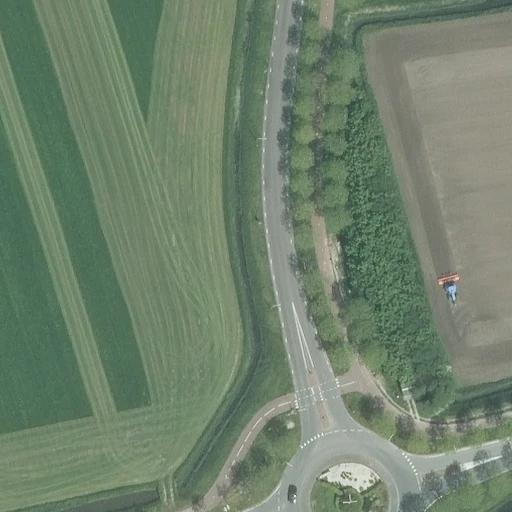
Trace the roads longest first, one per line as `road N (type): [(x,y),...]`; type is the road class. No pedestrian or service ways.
road 1 (tertiary): [(285,278),(275,135),(288,0)]
road 2 (tertiary): [(346,441),(285,278)]
road 3 (tertiary): [(285,278),(317,449)]
